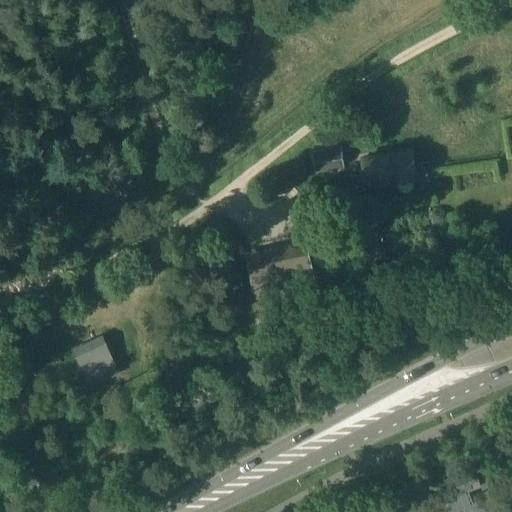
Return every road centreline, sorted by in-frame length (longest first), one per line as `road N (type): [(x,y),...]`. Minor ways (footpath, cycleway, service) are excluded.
road 1 (track): [(0,326),(509,0)]
road 2 (unknown): [(454,0),(391,96),(258,175),(0,352)]
road 3 (unclassified): [(272,511),(511,406)]
road 4 (primary): [(511,327),(448,355),(305,447)]
road 5 (primary): [(305,447),(511,366)]
road 6 (track): [(177,207),(129,0)]
road 7 (primary): [(190,511),(305,447)]
